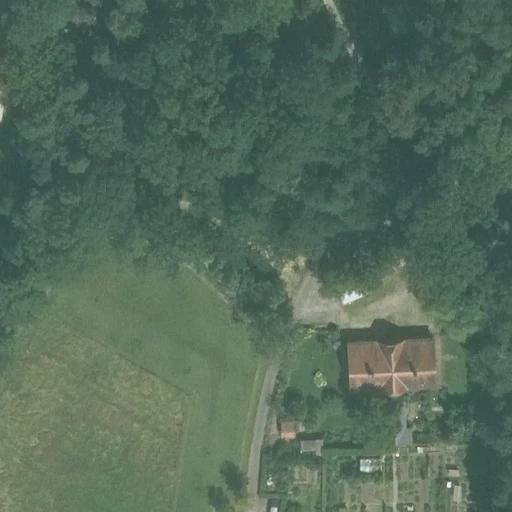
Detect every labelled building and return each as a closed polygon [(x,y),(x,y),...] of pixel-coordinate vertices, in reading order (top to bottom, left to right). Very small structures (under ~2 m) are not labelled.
[(401,245),(391,249),(400,267),(432,253),(425,232),(400,242),(401,245)] [(399,267),(391,249),(330,274),(342,304),(372,292),(370,283),(383,277),(382,274),(399,267)] [(405,342),(392,343),(393,380),(407,380),(407,385),(435,383),(433,335),(405,336),(405,342)] [(378,339),(350,340),(352,387),(381,386),(380,381),(393,380),(391,343),(379,344),(378,339)] [(282,436),(296,435),(296,419),(282,419),(282,436)] [(395,425),(396,439),(411,438),(410,425),(395,425)]
